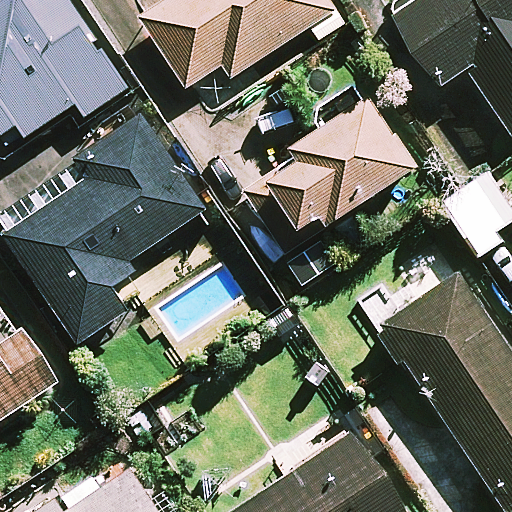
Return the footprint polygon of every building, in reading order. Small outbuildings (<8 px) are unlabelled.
[(127,94),(71,0),(18,0),(0,11),(0,140),(20,128),(26,139),(79,108),(85,119),(127,94)] [(335,15),(325,0),(176,0),(143,21),(187,91),(224,68),(232,80),(335,15)] [(511,0),(423,0),(394,21),(442,91),(469,73),(511,136),(511,0)] [(418,173),(360,86),(312,118),(324,136),(298,154),(303,162),(249,199),(289,259),(418,173)] [(130,314),(114,289),(139,272),(132,263),(206,213),(143,121),(93,155),(107,174),(9,240),(81,347),(130,314)] [(445,207),(482,260),(505,244),(499,235),(511,226),(511,213),(487,178),(445,207)] [(511,511),(511,355),(460,278),(425,301),(384,329),(506,511),(511,511)] [(0,425),(58,388),(0,298),(0,425)] [(149,405),(125,422),(146,450),(169,432),(149,405)] [(404,511),(354,438),(244,511),(404,511)] [(162,511),(130,463),(68,504),(65,500),(47,511),(162,511)]
